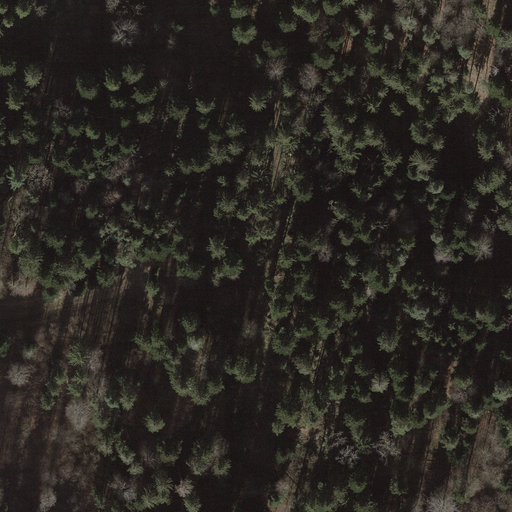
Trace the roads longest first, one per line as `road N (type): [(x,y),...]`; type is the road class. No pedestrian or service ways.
road 1 (track): [(222,0),(275,102),(272,254),(254,370),(260,413),(279,458),(322,510)]
road 2 (track): [(0,312),(32,312),(131,286)]
